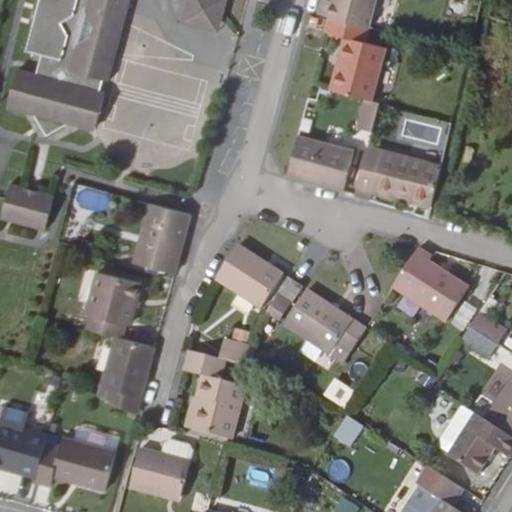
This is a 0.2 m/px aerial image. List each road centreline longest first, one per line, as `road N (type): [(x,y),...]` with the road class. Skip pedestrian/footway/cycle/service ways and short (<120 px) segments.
road 1 (residential): [(511,259),(380,218),(240,189)]
road 2 (residential): [(157,406),(190,289),(240,189)]
road 3 (residential): [(240,189),(295,0)]
